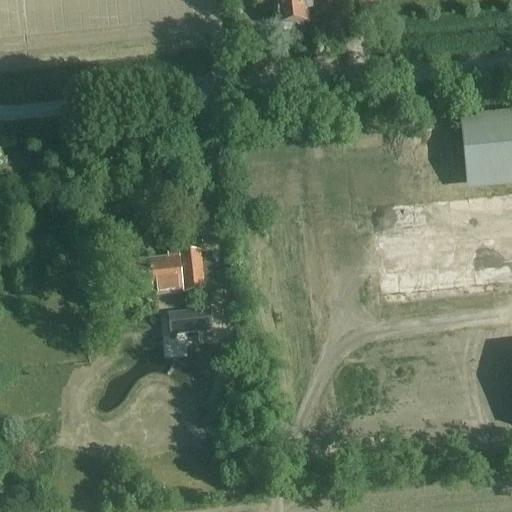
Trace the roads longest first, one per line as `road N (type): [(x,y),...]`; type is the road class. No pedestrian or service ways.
road 1 (unclassified): [(0,115),(511,66)]
road 2 (track): [(274,511),(325,334)]
